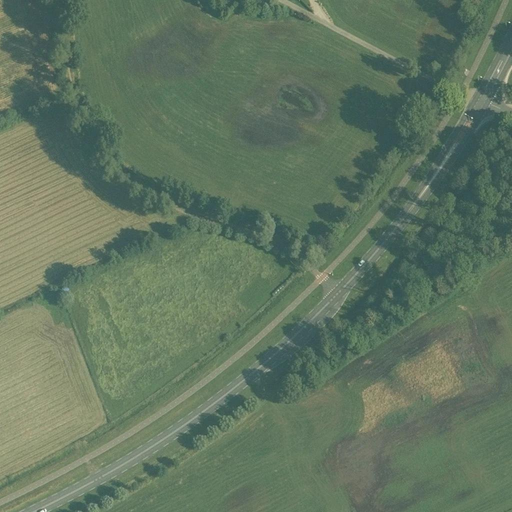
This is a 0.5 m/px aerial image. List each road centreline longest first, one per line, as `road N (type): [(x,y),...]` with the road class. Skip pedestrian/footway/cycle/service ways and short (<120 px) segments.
road 1 (unclassified): [(338,293),(278,244),(140,191),(104,159),(76,111),(55,0)]
road 2 (primary): [(35,511),(141,455),(225,396),(338,293)]
road 3 (primary): [(338,293),(421,194),(482,99)]
